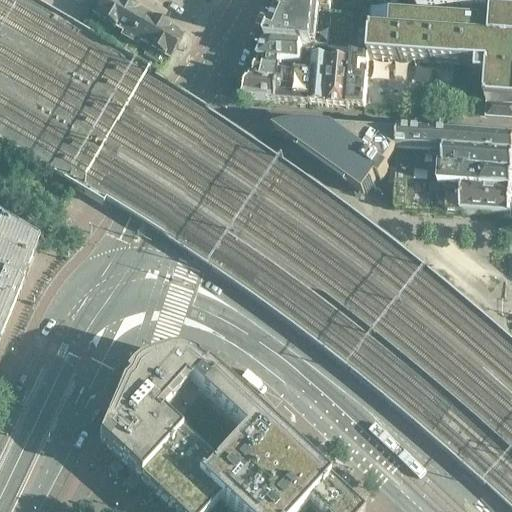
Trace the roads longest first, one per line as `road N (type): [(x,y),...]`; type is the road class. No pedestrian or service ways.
road 1 (tertiary): [(466,485),(303,350),(202,278),(151,259)]
road 2 (tertiary): [(104,356),(153,330),(213,345),(289,400),(407,506)]
road 3 (unknown): [(200,511),(132,446),(184,388),(289,470)]
road 4 (residential): [(220,111),(511,132)]
road 5 (unclassified): [(219,46),(181,81),(104,262)]
road 6 (tertiary): [(104,262),(60,304),(0,430)]
road 7 (tertiary): [(27,511),(104,356)]
road 8 (unclassified): [(151,259),(220,111)]
